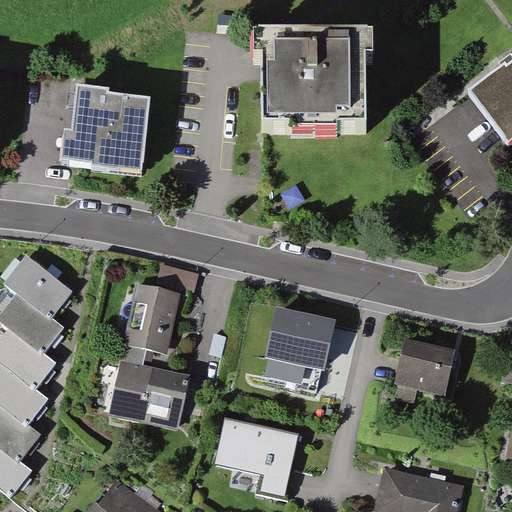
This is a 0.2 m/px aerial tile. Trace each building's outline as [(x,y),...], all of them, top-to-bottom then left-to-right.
[(254,50),(262,50),(262,120),(291,120),(291,124),(338,124),(338,120),(367,120),(367,50),(374,50),(374,27),(368,27),(368,25),(259,25),(259,27),(254,27),(254,50)] [(509,152),(511,149),(511,69),(507,73),(505,71),(468,100),(509,152)] [(92,165),(142,171),(151,98),(109,93),(110,88),(78,84),(72,130),(65,129),(61,158),(69,159),(69,160),(92,163),(92,165)] [(71,296),(32,265),(10,292),(23,301),(2,326),(15,336),(0,355),(0,365),(8,372),(0,382),(0,492),(10,501),(31,473),(19,464),(40,438),(27,428),(48,403),(35,392),(55,367),(42,357),(63,331),(51,321),(71,296)] [(162,269),(160,289),(198,292),(200,272),(162,269)] [(124,346),(168,355),(181,294),(136,285),(124,346)] [(277,308),(265,358),(325,372),(336,321),(277,308)] [(445,396),(456,350),(405,338),(394,384),(398,385),(418,390),(445,396)] [(502,381),(511,383),(511,359),(508,358),(502,381)] [(121,361),(109,416),(178,432),(191,377),(121,361)] [(395,400),(414,405),(418,390),(398,385),(395,400)] [(286,497),(300,434),(225,418),(215,466),(264,477),(261,492),(286,497)] [(458,511),(465,486),(385,468),(374,511),(458,511)] [(88,511),(161,511),(117,481),(99,505),(95,502),(88,511)]
